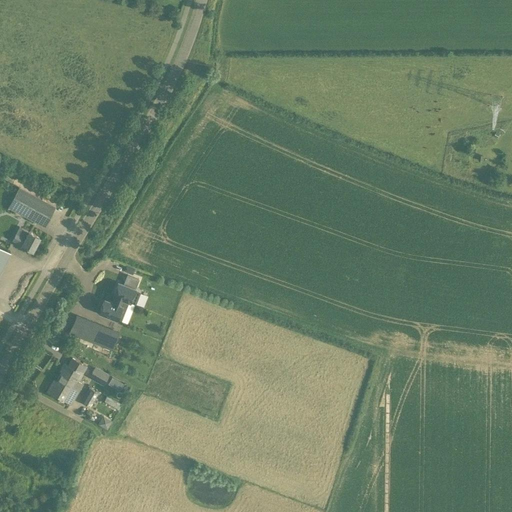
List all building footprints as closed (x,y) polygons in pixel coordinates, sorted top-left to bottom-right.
[(54,206),(17,187),(7,206),(44,226),(54,206)] [(12,240),(31,250),(39,236),(29,231),(19,226),(12,240)] [(0,245),(0,269),(10,250),(0,245)] [(124,270),(132,273),(134,267),(126,264),(124,270)] [(139,291),(133,289),(133,288),(116,281),(111,295),(112,295),(110,300),(105,298),(99,312),(120,320),(126,306),(127,301),(134,304),(139,291)] [(76,315),(69,332),(113,349),(119,333),(111,329),(76,315)] [(83,383),(77,380),(86,365),(72,357),(67,365),(65,364),(56,380),(64,384),(66,380),(72,384),(71,385),(79,390),(83,383)] [(89,377),(103,385),(109,374),(95,366),(89,377)] [(108,383),(119,389),(122,382),(112,376),(108,383)] [(46,391),(62,400),(63,399),(71,404),(79,390),(71,385),(72,384),(66,380),(64,384),(56,380),(54,384),(51,382),(46,391)] [(81,401),(89,406),(98,392),(89,387),(81,401)] [(120,403),(107,395),(103,401),(117,409),(120,403)] [(103,415),(98,424),(107,429),(112,420),(103,415)]
